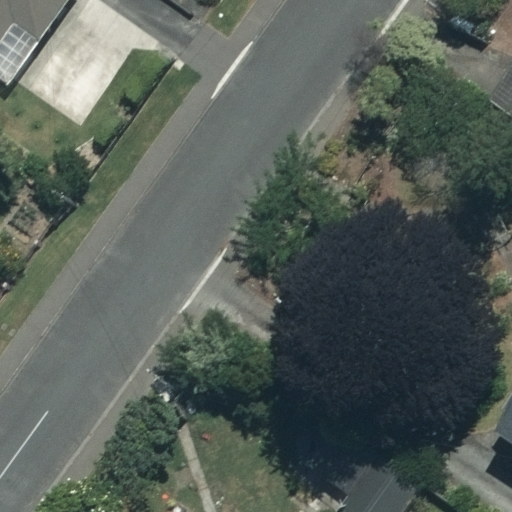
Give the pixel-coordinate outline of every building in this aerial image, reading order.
[(0,0),(0,79),(9,85),(68,0),(0,0)] [(511,66),(488,100),(511,116),(511,66)] [(511,414),(500,431),(511,440),(511,414)] [(407,511),(420,493),(426,483),(375,451),(336,511),(407,511)] [(449,511),(420,493),(407,511),(449,511)]
